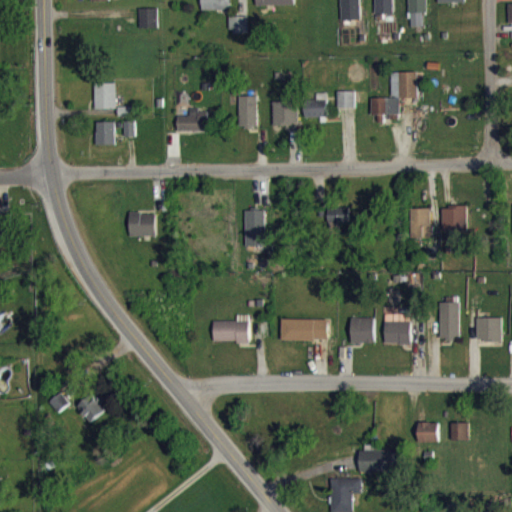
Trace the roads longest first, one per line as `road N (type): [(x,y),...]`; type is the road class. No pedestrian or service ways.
road 1 (tertiary): [(42,0),(50,172),(65,233),(98,287),(279,511)]
road 2 (residential): [(0,175),(511,161)]
road 3 (residential): [(187,400),(227,383),(511,382)]
road 4 (residential): [(488,0),(491,162)]
